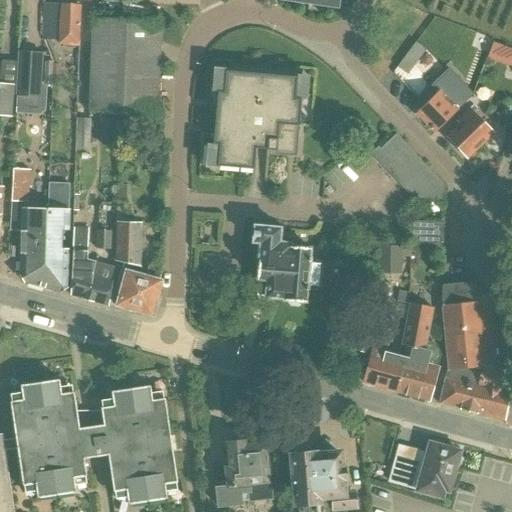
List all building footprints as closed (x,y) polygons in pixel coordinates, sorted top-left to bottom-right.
[(276,0),(277,0),(339,9),(339,0),(276,0)] [(60,5),(44,4),(42,37),(43,40),(58,41),(58,44),(78,45),(80,6),(60,5)] [(157,114),(160,22),(92,19),(89,112),(157,114)] [(456,55),(474,38),(460,24),(442,41),(456,55)] [(41,98),(43,52),(17,51),(17,61),(15,85),(16,85),(15,96),(41,98)] [(406,74),(413,65),(404,58),(397,67),(406,74)] [(15,85),(17,61),(2,60),(1,64),(0,64),(0,116),(12,117),(15,85)] [(434,132),(457,110),(445,98),(461,82),(447,68),(430,85),(437,93),(416,114),(434,132)] [(253,170),(255,148),(296,152),(303,77),(219,70),(211,166),(253,170)] [(486,118),(476,108),(472,112),(470,109),(457,121),(459,124),(446,137),(466,159),(493,133),(482,122),(486,118)] [(89,151),(91,119),(76,118),(75,150),(89,151)] [(444,185),(396,134),(380,149),(378,146),(370,154),(414,201),(443,202),(444,185)] [(49,210),(48,210),(27,210),(30,170),(13,169),(9,230),(22,231),(20,276),(24,282),(44,288),(49,210)] [(49,210),(44,288),(59,292),(66,288),(67,249),(61,249),(61,230),(68,230),(69,211),(68,211),(69,185),(48,184),(48,210),(49,210)] [(126,201),(127,185),(118,185),(117,200),(115,261),(123,263),(122,268),(121,268),(114,291),(120,292),(116,305),(119,306),(120,310),(126,312),(129,309),(154,316),(159,298),(156,297),(161,281),(159,280),(163,266),(152,263),(148,266),(145,276),(139,275),(141,267),(139,266),(141,266),(142,223),(128,222),(128,201),(126,201)] [(442,248),(442,238),(442,222),(412,222),(411,246),(418,246),(420,242),(442,248)] [(315,289),(319,286),(321,265),(318,261),(310,260),(310,258),(310,248),(290,246),(290,243),(279,242),(281,228),(254,225),(252,243),(253,243),(251,260),(257,260),(256,280),(258,280),(256,296),(265,297),(265,298),(283,299),(283,301),(286,301),(290,307),(298,308),(303,302),(306,303),(307,290),(308,291),(308,289),(315,289)] [(93,296),(94,261),(87,259),(89,228),(73,227),(73,251),(72,255),(73,255),(70,296),(86,300),(87,296),(93,296)] [(111,249),(112,231),(96,230),(95,249),(111,249)] [(404,245),(380,244),(378,273),(403,274),(404,245)] [(108,306),(114,267),(94,261),(93,296),(87,296),(86,300),(108,306)] [(477,295),(476,282),(441,285),(441,306),(447,368),(445,376),(438,404),(503,421),(508,392),(503,390),(506,371),(498,369),(491,294),(477,295)] [(394,317),(406,319),(409,303),(397,301),(394,317)] [(437,367),(441,354),(436,343),(427,341),(434,308),(409,303),(406,319),(401,345),(406,346),(403,357),(405,358),(396,392),(428,401),(438,367),(437,367)] [(369,354),(376,324),(359,320),(352,350),(369,354)] [(405,358),(403,357),(372,349),(363,383),(396,392),(405,358)] [(10,402),(15,439),(1,441),(1,437),(0,437),(0,511),(11,511),(3,450),(17,449),(22,485),(35,484),(37,498),(76,492),(74,478),(86,476),(84,459),(108,455),(113,492),(125,490),(128,504),(167,498),(164,484),(177,482),(164,398),(152,400),(150,386),(111,392),(113,406),(100,408),(101,411),(76,411),(73,392),(61,394),(59,379),(20,385),(22,400),(10,402)] [(245,445),(245,442),(227,444),(229,467),(224,467),(226,485),(214,487),(217,508),(243,505),(241,494),(247,493),(248,502),(273,499),(271,483),(270,483),(265,443),(245,445)] [(449,492),(460,451),(429,442),(416,491),(442,498),(444,491),(449,492)] [(312,455),(312,450),(306,445),(297,447),(293,452),(293,457),(292,457),(295,503),(296,503),(296,511),(317,511),(317,501),(318,501),(317,497),(322,496),(323,509),(331,509),(331,511),(357,510),(355,489),(342,490),(339,453),(312,455)]
